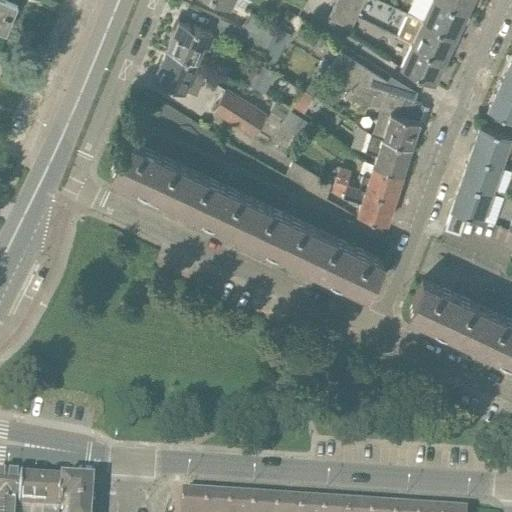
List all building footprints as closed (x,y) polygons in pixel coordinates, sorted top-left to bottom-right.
[(5,0),(0,0),(0,30),(5,32),(16,4),(5,0)] [(335,0),(332,7),(355,18),(360,7),(345,0),(335,0)] [(428,0),(420,18),(455,35),(466,12),(440,0),(428,0)] [(440,0),(466,12),(471,0),(440,0)] [(350,29),(355,18),(332,7),(327,18),(350,29)] [(277,27),(248,12),(248,13),(240,27),(270,42),(277,27)] [(240,27),(219,18),(213,33),(214,33),(213,34),(233,41),(262,56),(270,42),(240,27)] [(409,42),(444,59),(455,35),(420,18),(409,42)] [(166,47),(200,62),(213,34),(214,33),(213,33),(193,25),(192,26),(177,20),(166,47)] [(444,59),(409,42),(398,66),(433,82),(444,59)] [(200,62),(166,47),(153,77),(184,90),(184,89),(196,95),(208,65),(200,62)] [(371,134),(409,146),(422,104),(387,93),(391,83),(339,50),(325,71),(350,86),(344,97),(378,109),(371,134)] [(255,60),(248,81),(268,88),(275,68),(255,60)] [(498,87),(511,94),(511,67),(508,66),(498,87)] [(511,94),(498,87),(488,109),(511,120),(511,94)] [(265,116),(264,115),(266,113),(227,89),(212,111),(251,136),(252,134),(252,135),(265,116)] [(292,107),(303,114),(314,98),(303,90),(292,107)] [(470,154),(499,164),(509,137),(510,136),(480,125),(479,126),(480,126),(470,154)] [(372,163),(401,173),(409,146),(371,134),(366,153),(374,155),(372,163)] [(147,189),(174,201),(189,169),(124,139),(109,171),(137,184),(136,186),(146,191),(147,189)] [(499,164),(470,154),(461,181),(490,192),(499,164)] [(325,200),(330,183),(292,161),(284,174),(303,186),(303,187),(325,200)] [(358,186),(394,197),(401,173),(372,163),(368,175),(362,173),(358,186)] [(334,178),(347,182),(350,169),(339,166),(334,178)] [(211,219),(238,232),(253,200),(189,169),(174,201),(201,214),(200,216),(211,221),(211,219)] [(394,197),(358,186),(347,182),(334,178),(330,191),(342,194),(342,196),(359,201),(355,212),(386,222),(394,197)] [(490,192),(461,181),(444,229),(458,234),(465,215),(480,220),(481,219),(480,219),(490,192)] [(276,249),(303,262),(318,230),(253,200),(238,232),(265,244),(264,246),(275,251),(276,249)] [(329,276),(334,279),(339,281),(340,279),(368,292),(383,260),(318,230),(303,262),(330,274),(329,276)] [(444,329),(471,342),(486,310),(421,279),(406,311),(434,324),(433,325),(444,330),(444,329)] [(497,356),(503,358),(508,360),(509,359),(511,360),(511,321),(486,310),(471,342),(498,354),(497,356)] [(0,511),(18,511),(21,480),(0,478),(0,511)] [(58,511),(60,483),(21,480),(18,511),(58,511)] [(89,511),(92,489),(87,485),(60,483),(58,511),(89,511)] [(180,511),(203,511),(205,496),(182,495),(180,511)] [(203,511),(227,511),(229,498),(205,496),(203,511)] [(251,511),(253,500),(229,498),(227,511),(251,511)] [(251,511),(275,511),(276,501),(253,500),(251,511)] [(275,511),(299,511),(300,503),(276,501),(275,511)] [(299,511),(323,511),(324,505),(300,503),(299,511)]
